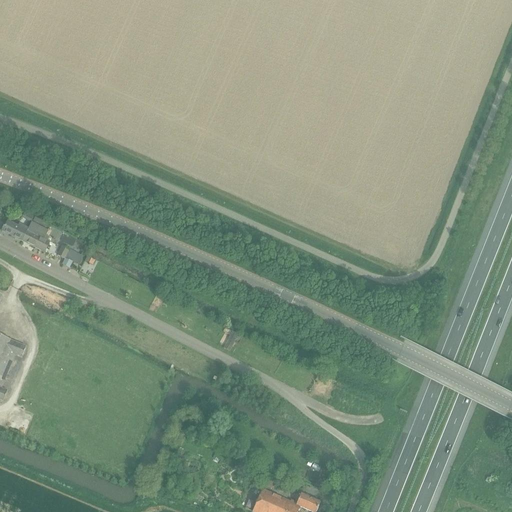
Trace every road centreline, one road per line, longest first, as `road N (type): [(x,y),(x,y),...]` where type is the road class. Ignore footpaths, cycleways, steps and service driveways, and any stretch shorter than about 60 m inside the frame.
road 1 (unclassified): [(0,118),(370,277),(395,280),(421,272),(437,255),(511,68)]
road 2 (unclassified): [(511,407),(225,269),(0,175)]
road 3 (unclassified): [(348,511),(363,477),(361,455),(282,392),(0,246)]
road 4 (motorway): [(511,196),(386,511)]
road 5 (motorway): [(418,511),(511,278)]
